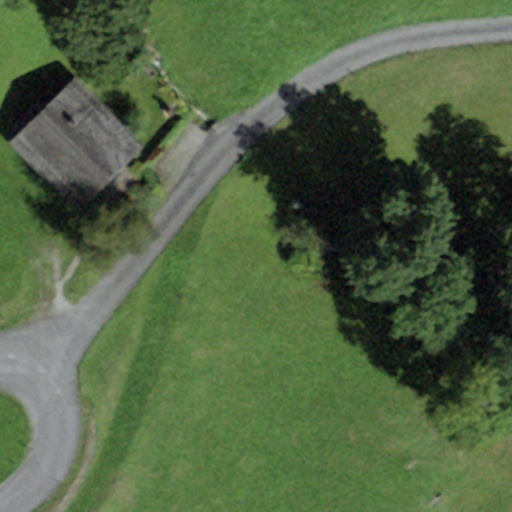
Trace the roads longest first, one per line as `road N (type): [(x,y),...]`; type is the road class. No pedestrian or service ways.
road 1 (track): [(83,511),(143,367),(185,192)]
road 2 (unclassified): [(0,503),(39,474),(58,438),(42,380)]
